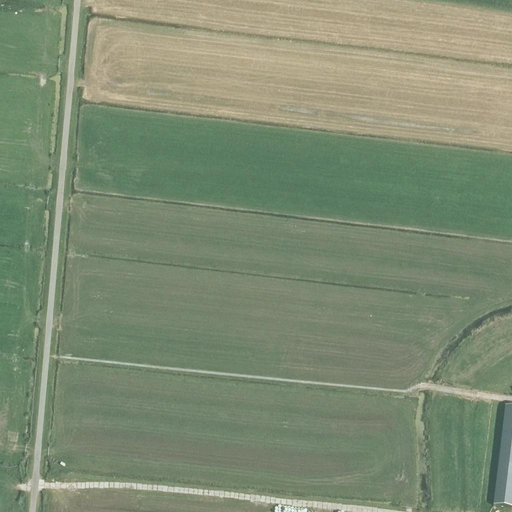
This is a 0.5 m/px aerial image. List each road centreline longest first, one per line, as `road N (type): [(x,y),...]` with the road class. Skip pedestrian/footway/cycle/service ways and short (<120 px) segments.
road 1 (unclassified): [(32,511),(77,0)]
road 2 (track): [(373,511),(134,486),(34,486)]
